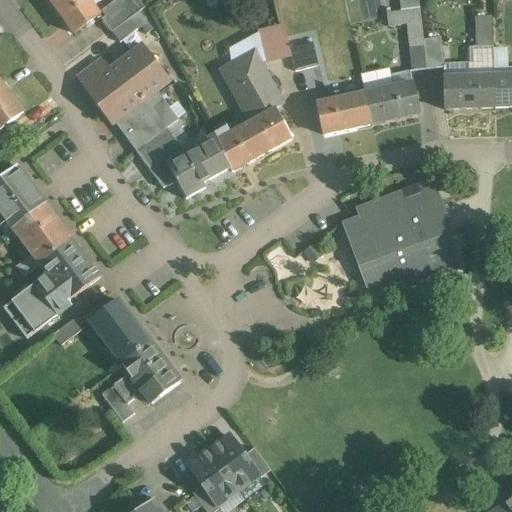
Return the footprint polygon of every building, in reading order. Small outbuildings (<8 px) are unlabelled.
[(100,17),(87,0),(49,0),(75,35),(100,17)] [(123,0),(120,0),(104,13),(108,18),(104,21),(114,33),(131,20),(136,17),(123,0)] [(408,26),(412,72),(445,69),(442,38),(424,40),(420,0),(400,0),(402,12),(388,13),(389,28),(408,26)] [(136,17),(131,20),(139,31),(149,24),(141,13),(136,17)] [(131,20),(114,33),(122,44),(139,31),(131,20)] [(284,27),(258,33),(265,64),(292,58),(284,27)] [(145,49),(88,92),(114,126),(116,124),(137,153),(167,130),(153,111),(146,102),(153,96),(171,83),(145,49)] [(279,100),(254,54),(222,72),(251,125),(276,111),(275,111),(273,112),(269,105),(279,100)] [(308,66),(295,69),(302,99),(314,96),(308,66)] [(511,78),(493,79),(495,109),(511,108),(511,78)] [(493,79),(445,81),(446,111),(495,109),(493,79)] [(1,85),(0,85),(0,131),(23,115),(1,85)] [(411,86),(365,95),(371,128),(418,118),(411,86)] [(365,95),(316,105),(322,138),(371,128),(365,95)] [(153,96),(146,102),(153,111),(160,106),(153,96)] [(178,122),(164,103),(160,106),(153,111),(167,130),(178,122)] [(236,133),(217,144),(232,170),(234,173),(253,162),(292,140),(276,111),(251,125),(236,133)] [(167,130),(137,153),(165,190),(178,182),(169,165),(186,155),(167,130)] [(184,149),(193,143),(183,130),(174,136),(184,149)] [(217,144),(214,140),(186,155),(169,165),(178,182),(188,199),(206,189),(204,185),(232,170),(217,144)] [(46,207),(17,170),(0,182),(0,214),(13,232),(18,228),(46,207)] [(432,184),(358,212),(361,220),(344,226),(368,289),(400,277),(404,288),(457,269),(441,224),(446,222),(441,210),(442,209),(432,184)] [(46,207),(18,228),(38,254),(33,257),(40,267),(73,243),(46,207)] [(73,243),(40,267),(51,282),(43,288),(45,291),(34,299),(49,318),(100,279),(73,243)] [(30,293),(11,307),(29,331),(30,332),(49,318),(34,299),(30,293)] [(152,345),(119,302),(91,324),(123,367),(152,345)] [(49,318),(30,332),(38,342),(41,346),(53,337),(59,332),(49,318)] [(59,332),(53,337),(61,346),(83,330),(75,320),(59,332)] [(29,331),(6,349),(14,360),(38,342),(30,332),(29,331)] [(152,345),(123,367),(130,376),(103,397),(124,425),(136,416),(129,406),(138,399),(134,394),(137,393),(133,388),(137,385),(153,406),(182,384),(152,345)] [(244,457),(230,438),(209,454),(238,492),(258,477),(259,476),(244,457)] [(271,473),(254,450),(244,457),(259,476),(258,477),(260,480),(271,473)] [(238,492),(209,454),(188,469),(202,488),(217,508),(238,492)] [(217,508),(202,488),(193,495),(205,511),(217,511),(219,511),(217,508)] [(511,511),(511,499),(494,511),(511,511)] [(162,511),(154,500),(138,511),(162,511)]
